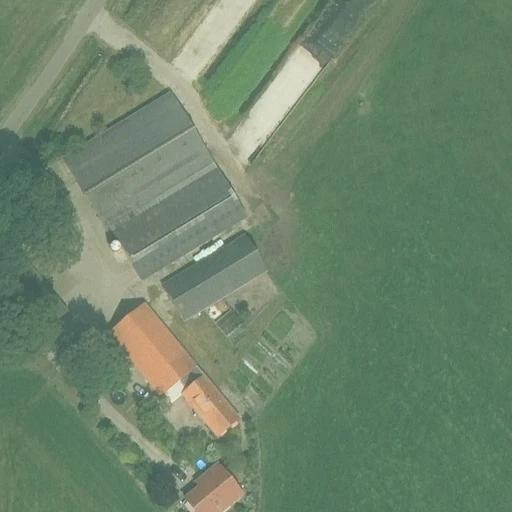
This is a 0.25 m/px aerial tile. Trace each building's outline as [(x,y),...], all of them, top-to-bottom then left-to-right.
[(245,218),(171,97),(171,96),(63,161),(106,232),(110,230),(141,281),(245,218)] [(183,323),(266,271),(245,237),(162,288),(183,323)] [(0,265),(0,296),(35,340),(66,315),(15,253),(0,265)] [(108,334),(161,399),(181,382),(188,391),(182,395),(217,438),(238,421),(143,306),(108,334)] [(216,324),(230,339),(247,324),(232,308),(216,324)] [(219,511),(241,495),(217,466),(203,478),(206,483),(184,501),(192,511),(219,511)]
